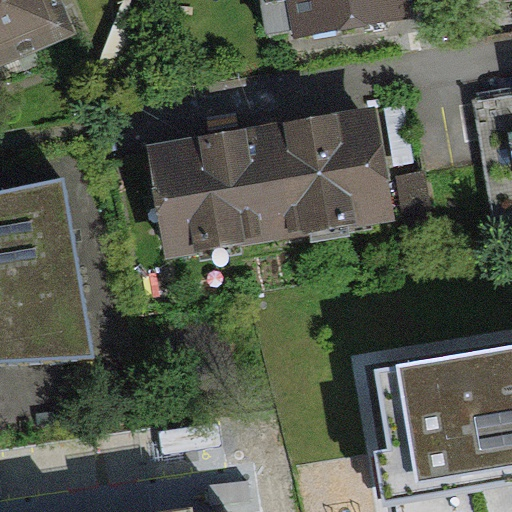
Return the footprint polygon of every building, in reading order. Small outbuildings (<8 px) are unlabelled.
[(59,0),(0,0),(0,68),(75,40),(59,0)] [(411,6),(410,0),(285,0),(291,29),(411,6)] [(511,220),(511,92),(467,101),(490,224),(511,220)] [(389,220),(372,106),(141,141),(159,255),(389,220)] [(0,373),(95,371),(65,188),(0,201),(0,373)] [(511,353),(375,376),(388,457),(375,460),(384,511),(511,490),(511,353)] [(246,511),(245,498),(72,511),(246,511)]
